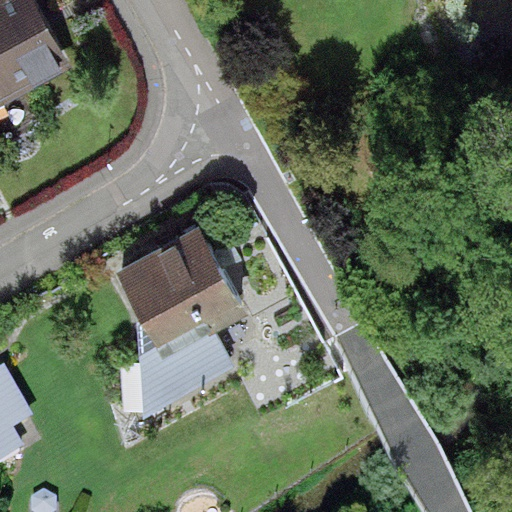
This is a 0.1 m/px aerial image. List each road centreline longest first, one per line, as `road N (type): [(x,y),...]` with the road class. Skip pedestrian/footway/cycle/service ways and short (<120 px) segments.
road 1 (residential): [(226,117),(454,511)]
road 2 (residential): [(226,117),(163,179),(0,275)]
road 3 (residential): [(160,0),(226,117)]
